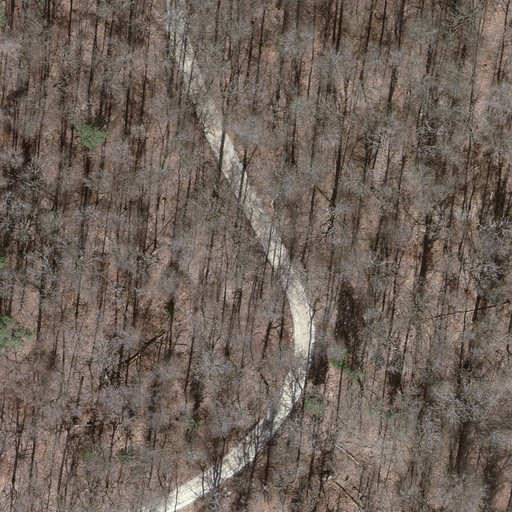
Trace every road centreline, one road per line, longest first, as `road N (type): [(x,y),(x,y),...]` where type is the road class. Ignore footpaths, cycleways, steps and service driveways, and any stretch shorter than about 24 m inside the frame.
road 1 (track): [(146,511),(198,498),(292,417),(309,308),(204,97),(181,0)]
road 2 (track): [(309,308),(378,338),(471,345),(511,329)]
